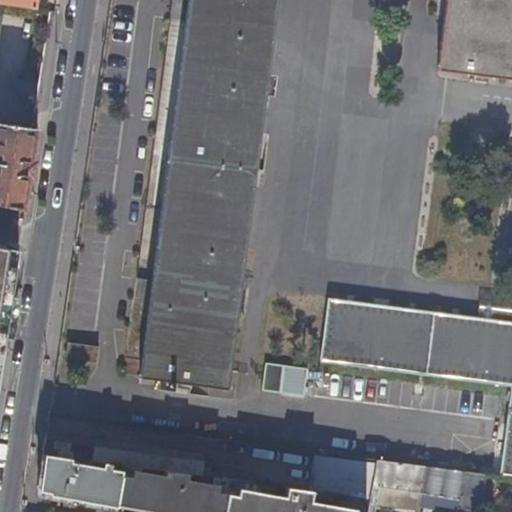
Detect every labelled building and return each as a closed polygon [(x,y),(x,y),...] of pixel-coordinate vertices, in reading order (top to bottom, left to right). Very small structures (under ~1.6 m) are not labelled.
[(0,0),(0,3),(37,10),(38,0),(0,0)] [(186,0),(138,378),(167,382),(165,396),(174,397),(175,388),(176,383),(191,385),(228,389),(278,0),(186,0)] [(511,0),(447,0),(438,73),(473,78),(489,80),(511,82),(511,0)] [(489,80),(473,78),(473,85),(488,86),(489,80)] [(0,206),(26,212),(39,129),(0,122),(0,206)] [(0,386),(24,252),(0,248),(0,386)] [(511,321),(476,317),(329,298),(323,347),(323,362),(511,385),(511,420),(505,475),(511,475),(511,321)] [(511,301),(479,298),(476,317),(511,321),(511,301)] [(67,341),(65,357),(98,361),(100,345),(67,341)] [(263,363),(259,390),(279,392),(283,366),(263,363)] [(45,442),(43,456),(72,460),(92,462),(94,448),(45,442)] [(307,488),(364,499),(370,464),(313,453),(307,488)] [(72,460),(43,456),(38,488),(44,497),(50,498),(118,510),(118,507),(122,475),(122,473),(110,471),(111,465),(104,464),(103,469),(71,464),(72,460)] [(426,467),(377,461),(373,487),(422,495),(426,467)] [(480,511),(487,475),(426,467),(422,495),(459,501),(457,511),(480,511)] [(122,475),(118,507),(147,511),(224,511),(227,494),(219,493),(220,487),(188,481),(189,475),(166,472),(165,477),(134,471),(133,477),(122,475)] [(227,494),(224,511),(356,511),(357,511),(312,503),(314,492),(288,488),(286,499),(239,491),(238,496),(227,494)]
